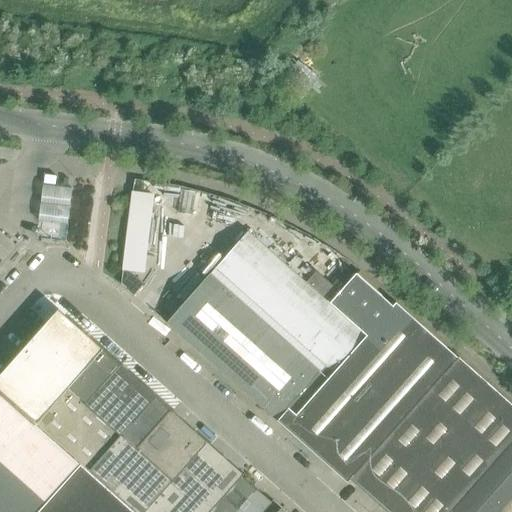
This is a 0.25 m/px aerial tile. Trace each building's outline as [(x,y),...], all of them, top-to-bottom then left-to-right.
[(310,85),(318,76),(300,61),(292,70),(310,85)] [(75,186),(45,183),(42,219),(71,222),(75,186)] [(475,511),(511,471),(511,407),(457,358),(395,303),(392,306),(356,273),(339,292),(316,272),(305,284),(247,233),(167,324),(344,481),(348,477),(351,479),(350,480),(386,511),(475,511)] [(243,474),(219,453),(58,309),(0,373),(0,391),(135,511),(209,511),(241,477),(243,474)] [(135,511),(0,391),(0,511),(135,511)] [(511,511),(511,471),(475,511),(511,511)] [(262,511),(270,504),(241,477),(209,511),(262,511)]
